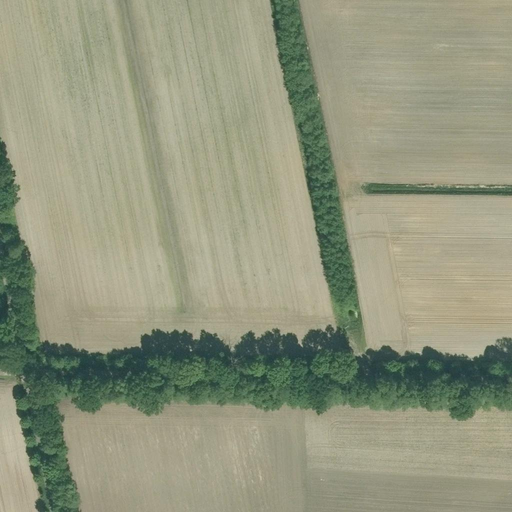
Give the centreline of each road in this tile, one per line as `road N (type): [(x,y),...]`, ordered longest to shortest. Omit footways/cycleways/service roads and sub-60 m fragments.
road 1 (unclassified): [(511,376),(28,371)]
road 2 (unclassified): [(56,511),(28,371)]
road 3 (unclassified): [(28,371),(0,239)]
